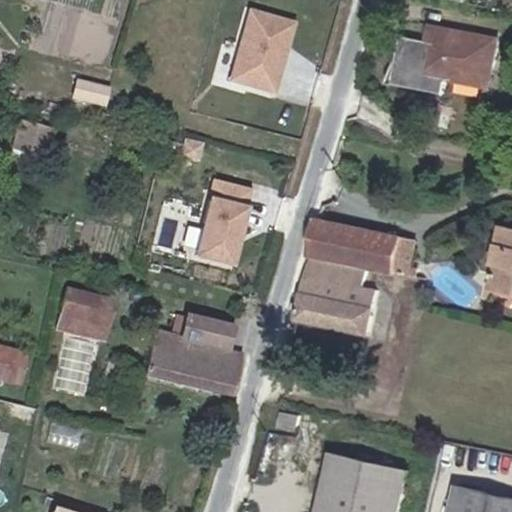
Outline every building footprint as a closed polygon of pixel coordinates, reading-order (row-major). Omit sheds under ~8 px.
[(239,15),(220,83),(266,97),(276,64),(274,60),(275,55),(279,53),(286,29),(239,15)] [(436,40),(440,24),(434,22),(431,39),(436,40)] [(499,37),(440,24),(436,40),(431,39),(401,33),(395,64),(424,71),(448,76),(489,84),(499,37)] [(424,71),(395,64),(391,81),(440,92),(442,80),(448,76),(424,71)] [(74,96),(106,102),(109,86),(78,79),(74,96)] [(38,160),(44,134),(19,128),(12,154),(38,160)] [(241,189),(205,179),(185,252),(221,262),(227,240),(221,238),(223,232),(229,233),(241,189)] [(367,265),(369,266),(394,271),(401,235),(319,217),(309,253),(367,265)] [(511,291),(511,223),(505,222),(491,287),(511,291)] [(401,235),(394,271),(409,274),(410,268),(416,238),(401,235)] [(367,265),(309,253),(292,316),(366,334),(376,289),(362,286),(367,265)] [(108,297),(64,287),(59,313),(102,323),(108,297)] [(438,297),(422,294),(420,305),(436,308),(438,297)] [(59,313),(57,321),(100,330),(102,323),(59,313)] [(229,394),(238,358),(221,354),(228,324),(185,313),(178,338),(154,332),(144,372),(229,394)] [(53,388),(86,393),(94,337),(61,332),(53,388)] [(26,355),(0,349),(0,377),(19,382),(26,355)] [(115,394),(117,381),(103,378),(100,392),(115,394)] [(298,414),(281,411),(279,422),(296,425),(298,414)] [(319,511),(400,511),(410,467),(332,450),(319,511)] [(511,511),(511,495),(459,484),(451,511),(511,511)]
